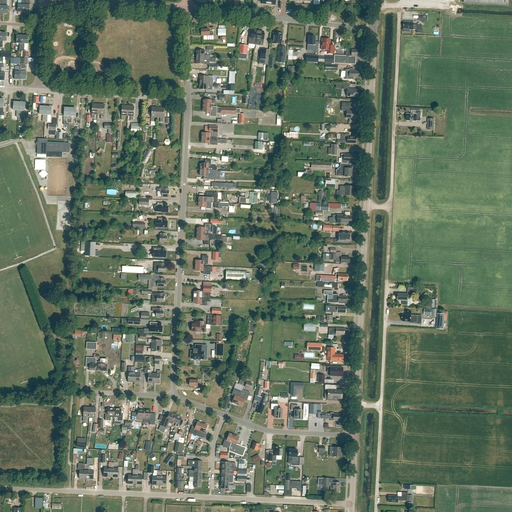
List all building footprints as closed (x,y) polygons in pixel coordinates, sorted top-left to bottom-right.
[(422,26),(420,26),(413,25),(413,23),(404,22),(403,31),(410,32),(410,30),(413,30),(416,30),(416,33),(422,34),(422,26)] [(249,37),(248,44),(255,45),(256,39),(257,31),(256,31),(252,31),(251,37),(249,37)] [(256,39),(255,45),(263,46),(264,34),(263,34),(264,32),(256,31),(257,31),(256,39)] [(272,44),(276,44),(282,45),(282,41),(283,34),(273,33),(272,44)] [(314,50),(314,51),(314,52),(318,52),(319,44),(315,44),(315,37),(309,37),(308,45),(307,45),(307,51),(312,51),(312,50),(314,50)] [(333,54),(334,46),(330,46),(330,40),(322,39),(322,50),(327,50),(327,54),(333,54)] [(239,45),(237,58),(246,59),(247,46),(239,45)] [(284,63),(285,47),(278,46),(277,62),(284,63)] [(337,57),(336,64),(349,65),(349,57),(351,57),(359,58),(359,56),(360,56),(360,50),(352,50),(351,51),(348,50),(347,52),(345,52),(345,57),(337,57)] [(317,63),(318,56),(306,55),(305,62),(317,63)] [(353,80),(353,78),(359,78),(359,72),(353,72),(353,69),(349,69),(349,70),(345,70),(345,80),(353,80)] [(358,98),(358,90),(349,90),(349,86),(342,85),(342,90),(347,90),(347,97),(358,98)] [(357,112),(348,111),(349,103),(342,103),(341,111),(346,111),(346,119),(357,119),(357,112)] [(203,106),(203,112),(205,112),(205,113),(210,113),(210,116),(216,117),(216,114),(217,107),(211,107),(203,106)] [(420,121),(421,111),(416,111),(416,115),(407,114),(406,121),(420,121)] [(202,138),(210,139),(210,137),(218,137),(218,127),(209,126),(209,134),(202,133),(202,138)] [(356,144),(356,138),(349,138),(350,135),(340,134),(340,139),(337,139),(337,143),(340,143),(340,144),(356,144)] [(37,139),(37,140),(37,154),(47,154),(47,157),(61,158),(61,152),(69,152),(69,143),(46,142),(46,139),(37,139)] [(148,150),(142,161),(145,163),(151,152),(148,150)] [(355,155),(344,154),(344,158),(341,158),(341,163),(343,163),(347,163),(348,162),(350,162),(355,162),(355,155)] [(200,165),(200,170),(208,170),(215,171),(217,171),(217,166),(211,166),(211,160),(205,160),(205,164),(202,164),(202,165),(200,165)] [(351,177),(352,169),(347,169),(347,165),(340,164),(340,176),(351,177)] [(200,170),(200,176),(202,176),(204,177),(204,179),(215,180),(215,171),(208,170),(200,170)] [(162,192),(162,197),(168,198),(169,191),(168,191),(168,185),(161,185),(161,188),(157,188),(157,191),(162,192)] [(353,196),(354,187),(340,187),(340,191),(336,191),(336,194),(340,195),(353,196)] [(126,191),(125,199),(139,199),(139,191),(126,191)] [(199,197),(199,202),(212,203),(218,203),(218,193),(207,193),(206,197),(199,197)] [(249,193),(249,204),(257,204),(257,193),(249,193)] [(156,205),(156,212),(161,212),(168,213),(168,206),(167,206),(167,204),(167,203),(157,203),(157,205),(156,205)] [(214,203),(214,208),(218,208),(218,209),(221,209),(221,207),(229,207),(229,212),(234,213),(234,207),(229,206),(229,203),(218,203),(214,203)] [(323,211),(328,211),(329,204),(320,203),(320,204),(315,203),(315,213),(322,213),(323,211)] [(333,218),(330,218),(329,222),(351,224),(352,216),(333,215),(333,218)] [(166,221),(166,219),(158,218),(158,221),(155,220),(155,227),(167,228),(167,221),(166,221)] [(197,234),(205,234),(212,234),(213,227),(213,225),(206,224),(206,228),(199,228),(199,229),(197,229),(197,234)] [(334,243),(336,243),(336,242),(337,242),(347,242),(347,241),(351,242),(351,233),(338,233),(337,240),(334,240),(334,243)] [(205,241),(205,245),(210,245),(211,240),(214,240),(214,236),(214,235),(205,234),(197,234),(197,240),(198,240),(205,241)] [(85,243),(84,256),(95,257),(95,243),(85,243)] [(153,248),(152,257),(158,257),(166,258),(166,251),(165,251),(165,249),(156,248),(153,248)] [(335,258),(335,254),(331,254),(330,256),(328,255),(328,254),(323,254),(323,260),(328,260),(335,260),(335,262),(341,263),(346,264),(349,264),(350,257),(345,257),(341,257),(341,258),(335,258)] [(195,261),(195,266),(203,266),(203,264),(207,264),(208,256),(202,256),(202,259),(203,259),(203,261),(195,261)] [(165,273),(165,266),(164,266),(164,263),(154,263),(154,272),(165,273)] [(212,267),(203,266),(195,266),(195,271),(203,271),(203,274),(210,275),(210,272),(212,272),(212,267)] [(225,281),(245,282),(246,271),(226,270),(225,281)] [(338,283),(339,281),(347,281),(348,275),(338,274),(336,274),(336,276),(329,276),(320,276),(320,282),(328,282),(335,282),(338,283)] [(165,284),(165,281),(164,281),(164,278),(153,278),(153,281),(154,281),(154,287),(164,288),(164,284),(165,284)] [(201,298),(207,298),(210,298),(210,292),(211,292),(211,287),(203,286),(203,290),(202,290),(202,291),(201,292),(196,292),(196,293),(194,293),(194,298),(201,298)] [(402,305),(407,305),(408,298),(414,298),(414,290),(408,290),(408,295),(398,294),(398,300),(403,301),(402,305)] [(347,303),(347,297),(339,297),(339,295),(332,295),(333,291),(324,291),(324,295),(328,295),(327,303),(339,303),(347,303)] [(165,296),(165,293),(163,293),(153,293),(152,302),(163,302),(164,296),(165,296)] [(201,298),(194,298),(193,303),(195,303),(195,304),(201,304),(201,306),(206,306),(207,302),(210,302),(210,298),(207,298),(201,298)] [(162,317),(163,316),(163,311),(162,311),(162,308),(152,308),(152,311),(156,312),(155,317),(162,317)] [(411,312),(405,311),(405,315),(402,315),(402,321),(410,322),(410,323),(414,324),(414,323),(417,323),(418,316),(411,315),(411,312)] [(220,326),(220,316),(212,316),(211,325),(220,326)] [(204,325),(204,323),(196,322),(196,324),(192,324),(192,332),(205,332),(205,325),(204,325)] [(144,328),(144,333),(150,333),(150,332),(155,332),(162,332),(162,326),(161,326),(161,324),(161,323),(152,323),(151,323),(150,324),(150,325),(150,329),(144,328)] [(315,331),(315,323),(304,323),(303,331),(315,331)] [(206,353),(207,346),(196,346),(195,350),(194,349),(193,352),(191,352),(191,359),(194,359),(194,360),(200,360),(200,359),(203,359),(203,353),(206,353)] [(334,352),(334,348),(327,348),(327,360),(343,361),(343,355),(335,355),(332,355),(333,352),(334,352)] [(86,358),(86,367),(89,367),(89,371),(95,371),(96,362),(96,358),(86,358)] [(96,362),(95,371),(106,371),(107,364),(106,364),(107,359),(100,359),(100,362),(96,362)] [(342,377),(343,368),(330,367),(330,376),(342,377)] [(324,398),(324,399),(341,399),(342,392),(337,392),(337,390),(336,390),(336,385),(325,385),(325,390),(328,390),(328,394),(327,395),(328,395),(328,398),(324,398)] [(235,396),(232,403),(237,405),(240,397),(242,392),(234,389),(232,395),(235,396)] [(240,397),(237,405),(242,407),(244,399),(247,400),(250,393),(242,390),(242,392),(240,397)] [(257,412),(262,414),(264,407),(266,407),(268,402),(266,402),(268,396),(263,394),(259,405),(257,409),(258,409),(257,412)] [(282,418),(282,409),(278,409),(278,404),(271,404),(271,410),(275,410),(275,418),(282,418)] [(301,419),(302,410),(298,410),(298,405),(291,405),(291,411),(295,411),(295,419),(301,419)] [(114,418),(114,409),(108,408),(107,415),(105,415),(105,421),(110,421),(111,418),(114,418)] [(114,418),(117,418),(117,421),(123,421),(123,416),(124,416),(124,409),(114,409),(114,418)] [(144,417),(144,410),(137,410),(137,413),(132,413),(132,421),(136,421),(136,419),(143,419),(144,417)] [(151,414),(151,411),(144,410),(144,417),(143,419),(150,420),(150,425),(155,425),(155,421),(156,414),(151,414)] [(175,416),(169,413),(167,418),(160,416),(159,420),(161,422),(160,425),(166,428),(168,423),(172,424),(173,422),(175,416)] [(334,414),(334,413),(330,413),(330,414),(322,413),(321,419),(330,419),(330,421),(343,421),(343,415),(334,414)] [(173,422),(176,423),(175,426),(178,427),(181,418),(175,416),(173,422)] [(192,426),(189,433),(191,434),(197,436),(199,431),(202,424),(197,422),(194,421),(193,424),(196,426),(195,428),(193,427),(194,427),(192,426)] [(199,431),(197,436),(204,439),(207,432),(205,431),(207,425),(202,424),(199,431)] [(231,443),(234,435),(229,434),(227,440),(226,440),(225,440),(223,446),(229,449),(231,443)] [(236,444),(239,437),(234,435),(231,443),(229,449),(229,451),(228,459),(234,459),(236,454),(243,456),(246,448),(236,444)] [(260,452),(262,447),(259,446),(260,445),(253,443),(251,449),(260,452)] [(274,447),(273,455),(268,455),(268,461),(276,461),(277,456),(282,456),(282,450),(280,450),(280,447),(274,447)] [(341,457),(341,448),(330,447),(329,456),(341,457)] [(289,457),(289,464),(292,464),(292,465),(299,465),(299,457),(297,457),(297,450),(289,450),(289,457)] [(170,455),(166,460),(170,464),(174,459),(170,455)] [(198,469),(202,469),(202,462),(195,461),(188,461),(188,467),(194,467),(197,467),(197,468),(198,468),(198,469)] [(79,470),(79,479),(86,479),(87,464),(78,464),(78,470),(79,470)] [(233,484),(233,476),(221,475),(221,481),(225,481),(225,482),(225,483),(228,483),(233,484)] [(331,486),(331,491),(333,491),(333,492),(339,492),(340,483),(330,482),(330,479),(324,478),(318,478),(318,484),(323,484),(323,489),(328,490),(329,486),(331,486)] [(201,488),(201,480),(197,480),(197,481),(197,482),(194,482),(189,482),(188,489),(194,489),(194,487),(201,488)] [(233,484),(228,483),(225,483),(225,482),(225,481),(221,481),(221,489),(235,489),(235,484),(233,484)] [(301,489),(301,482),(291,481),(291,488),(297,489),(297,491),(300,491),(301,489)] [(389,496),(389,502),(399,503),(399,501),(408,501),(408,496),(408,493),(402,493),(402,497),(389,496)]
